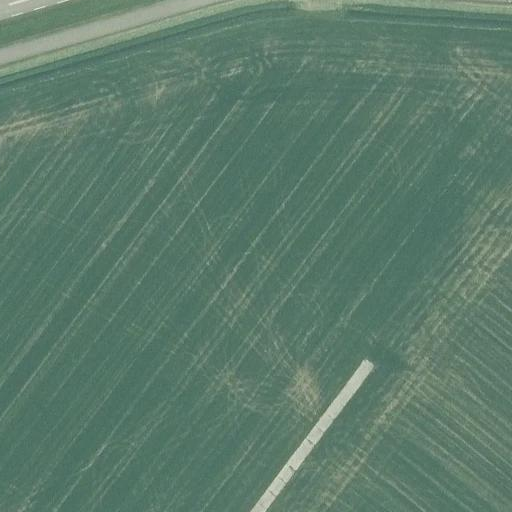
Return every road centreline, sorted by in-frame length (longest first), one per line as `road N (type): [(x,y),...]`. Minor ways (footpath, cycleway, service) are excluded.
road 1 (unclassified): [(0,56),(199,0)]
road 2 (unclassified): [(255,511),(357,377)]
